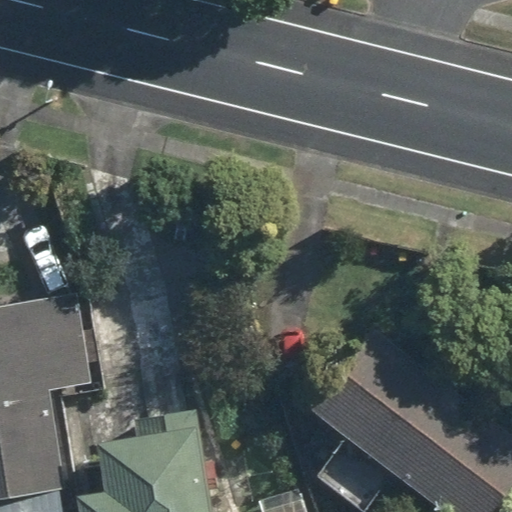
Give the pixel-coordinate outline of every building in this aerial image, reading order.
[(89,293),(0,306),(0,511),(75,511),(71,487),(75,487),(60,388),(102,382),(89,293)] [(325,401),(466,511),(499,511),(511,496),(511,428),(383,327),(325,401)] [(227,511),(210,418),(101,437),(109,477),(90,481),(95,511),(227,511)] [(373,511),(406,471),(351,427),(317,471),(368,511),(373,511)] [(314,511),(307,487),(269,499),(272,511),(314,511)]
